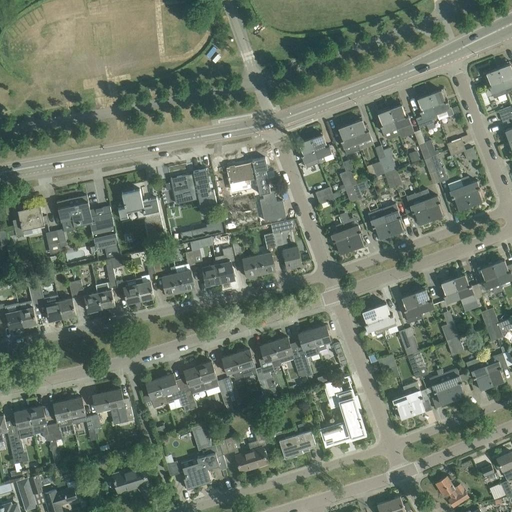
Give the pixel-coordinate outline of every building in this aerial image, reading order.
[(511,68),(510,64),(509,61),(502,63),(503,66),(498,68),(505,86),(507,92),(511,90),(511,89),(511,88),(511,68)] [(489,86),(491,91),(505,86),(498,68),(486,72),(491,84),(488,84),(489,86)] [(429,94),(438,117),(438,119),(448,115),(454,113),(451,107),(451,106),(450,106),(448,101),(448,100),(445,100),(441,89),(440,90),(429,94)] [(434,121),(433,119),(438,117),(429,94),(418,98),(418,100),(422,109),(419,110),(420,112),(422,116),(425,125),(434,121)] [(406,115),(402,104),(390,108),(396,126),(401,138),(415,132),(409,116),(408,114),(406,115)] [(511,107),(511,105),(508,106),(498,109),(503,121),(511,118),(511,117),(511,107)] [(378,113),(379,115),(382,124),(380,125),(383,132),(396,126),(390,108),(378,113)] [(351,125),(360,149),(367,147),(374,144),(371,136),(369,131),(367,124),(365,125),(362,119),(350,123),(351,125)] [(352,152),(360,149),(351,125),(350,123),(339,127),(340,129),(343,139),(341,139),(341,141),(343,146),(346,155),(352,152)] [(327,145),(323,133),(311,138),(320,161),(326,159),(324,155),(332,152),(329,144),(327,145)] [(463,143),(461,137),(446,143),(448,149),(463,143)] [(301,154),(302,156),(306,167),(316,163),(320,161),(311,138),(299,142),(303,154),(301,154)] [(438,150),(435,151),(432,139),(425,142),(430,155),(436,153),(439,152),(438,150)] [(419,144),(424,158),(430,155),(425,142),(419,144)] [(448,149),(450,155),(463,150),(466,157),(471,161),(478,158),(473,146),(466,149),(463,143),(448,149)] [(382,145),(381,145),(385,156),(391,170),(391,171),(397,168),(392,155),(394,154),(391,147),(384,150),(382,145)] [(436,171),(442,169),(436,153),(430,155),(436,171)] [(436,171),(430,155),(424,158),(429,173),(436,171)] [(371,178),(372,177),(385,173),(391,171),(391,170),(385,156),(379,158),(380,161),(372,163),(366,166),(369,173),(371,178)] [(257,194),(258,199),(260,199),(265,220),(276,218),(286,215),(283,200),(277,201),(274,190),(271,191),(266,169),(268,168),(265,157),(252,160),(253,162),(227,167),(229,176),(228,176),(229,179),(229,183),(256,178),(260,194),(257,194)] [(186,173),(187,174),(171,178),(173,187),(175,195),(197,189),(201,205),(217,201),(216,199),(214,189),(211,190),(206,168),(193,171),(194,176),(190,177),(189,172),(186,173)] [(345,171),(351,185),(357,182),(352,168),(346,170),(345,171)] [(396,185),(402,183),(397,168),(391,171),(396,185)] [(345,171),(340,173),(344,184),(340,186),(341,188),(351,185),(345,171)] [(396,185),(391,171),(385,173),(390,187),(396,185)] [(468,176),(461,179),(463,185),(470,203),(482,199),(478,188),(480,187),(480,186),(479,186),(477,180),(471,183),(468,176)] [(363,197),(357,182),(351,185),(354,193),(356,200),(363,197)] [(341,188),(342,191),(346,189),(351,202),(356,200),(354,193),(351,185),(341,188)] [(449,190),(452,197),(454,196),(458,208),(470,203),(463,185),(449,190)] [(335,198),(330,186),(315,191),(320,204),(335,198)] [(148,233),(154,232),(155,235),(164,233),(157,197),(143,200),(140,188),(122,192),(125,207),(119,208),(121,218),(128,217),(127,211),(135,210),(137,217),(145,216),(148,233)] [(428,188),(421,191),(426,207),(429,214),(430,218),(442,213),(441,210),(438,202),(441,201),(440,200),(438,194),(431,197),(428,188)] [(426,207),(421,191),(407,196),(412,210),(412,212),(415,211),(419,222),(430,218),(429,214),(426,207)] [(65,201),(57,203),(60,217),(72,214),(74,226),(90,222),(96,248),(99,248),(98,246),(105,244),(108,256),(107,256),(107,257),(120,254),(110,205),(90,209),(87,194),(65,199),(65,201)] [(19,211),(19,214),(20,218),(13,219),(16,235),(24,233),(23,228),(44,224),(40,204),(33,206),(33,208),(19,211)] [(383,208),(382,208),(386,219),(391,233),(403,228),(399,217),(401,216),(397,204),(384,209),(383,208)] [(369,213),(371,219),(373,226),(375,225),(379,237),(391,233),(386,219),(382,208),(369,213)] [(211,226),(199,228),(201,236),(224,231),(220,213),(209,216),(211,226)] [(347,214),(345,213),(340,215),(343,224),(351,247),(363,243),(359,232),(361,231),(356,217),(349,220),(347,214)] [(291,219),(282,221),(271,223),(273,232),(276,246),(283,244),(280,231),(293,228),(291,219)] [(333,241),(335,240),(340,252),(351,247),(343,224),(336,226),(338,231),(331,234),(333,240),(333,241)] [(61,247),(67,245),(64,228),(57,230),(61,247)] [(61,247),(57,230),(46,232),(50,249),(61,247)] [(276,246),(273,232),(266,234),(269,247),(276,246)] [(236,255),(243,253),(240,240),(233,241),(236,255)] [(198,241),(191,243),(193,250),(192,250),(195,264),(203,262),(198,241)] [(228,256),(230,256),(236,255),(233,241),(225,243),(228,253),(228,256)] [(287,267),(301,264),(297,245),(283,248),(287,267)] [(192,250),(185,252),(188,263),(188,265),(190,265),(195,264),(192,250)] [(275,269),(271,251),(257,254),(260,269),(261,273),(275,269)] [(261,273),(260,269),(257,254),(243,257),(247,276),(261,273)] [(233,269),(230,256),(228,256),(221,258),(220,255),(215,256),(217,263),(220,278),(221,282),(235,278),(234,274),(233,269)] [(117,257),(110,258),(112,264),(114,272),(117,286),(123,284),(117,257)] [(110,258),(105,259),(107,267),(110,281),(111,287),(117,286),(114,272),(112,264),(110,258)] [(160,258),(153,259),(153,263),(155,272),(162,271),(160,258)] [(498,281),(499,281),(510,277),(511,280),(511,262),(507,265),(504,259),(492,264),(498,281)] [(155,272),(153,263),(148,264),(149,273),(150,278),(156,276),(155,272)] [(221,282),(220,278),(217,263),(202,266),(204,275),(206,285),(221,282)] [(481,268),(482,270),(484,277),(482,278),(485,286),(487,292),(493,290),(494,292),(502,289),(499,281),(498,281),(492,264),(481,268)] [(175,266),(171,267),(173,272),(162,275),(164,284),(166,294),(180,291),(176,272),(175,266)] [(176,272),(180,291),(195,287),(194,283),(192,278),(191,268),(176,272)] [(52,271),(39,274),(41,283),(54,280),(52,271)] [(41,313),(47,312),(44,297),(41,283),(39,274),(32,275),(34,283),(29,284),(30,291),(36,290),(41,313)] [(469,285),(465,274),(453,278),(459,296),(462,304),(476,299),(474,291),(474,290),(472,284),(469,285)] [(441,282),(442,285),(446,293),(443,294),(446,301),(459,296),(453,278),(441,282)] [(78,294),(84,293),(81,279),(75,280),(78,294)] [(78,294),(75,280),(69,281),(72,295),(78,294)] [(154,296),(151,280),(137,283),(141,299),(154,296)] [(112,288),(109,289),(108,282),(96,284),(98,292),(100,304),(101,308),(115,305),(112,288)] [(137,283),(123,286),(125,293),(127,302),(141,299),(137,283)] [(426,288),(414,292),(420,310),(434,305),(432,298),(430,299),(426,288)] [(30,291),(32,299),(18,302),(23,325),(37,322),(35,315),(41,313),(36,290),(30,291)] [(101,308),(100,304),(98,292),(84,295),(88,311),(101,308)] [(402,297),(403,300),(406,308),(404,309),(406,315),(407,315),(410,322),(423,317),(420,310),(414,292),(402,297)] [(44,297),(47,312),(49,320),(62,317),(59,300),(57,294),(44,297)] [(76,314),(73,297),(59,300),(62,317),(76,314)] [(2,299),(0,299),(0,313),(2,322),(8,321),(10,328),(23,325),(18,302),(5,305),(4,303),(3,303),(2,299)] [(390,314),(386,302),(374,307),(383,330),(396,325),(393,313),(390,314)] [(367,330),(371,328),(374,328),(376,334),(384,332),(383,330),(374,307),(363,311),(366,322),(364,323),(365,324),(367,330)] [(491,323),(497,320),(493,307),(486,309),(491,323)] [(486,325),(491,323),(486,309),(481,311),(486,325)] [(511,316),(498,322),(497,320),(491,323),(497,338),(502,336),(501,334),(506,332),(505,331),(508,329),(508,328),(511,326),(511,316)] [(452,337),(458,335),(453,321),(447,323),(452,337)] [(452,337),(447,323),(441,325),(446,339),(452,337)] [(497,338),(491,323),(486,325),(491,340),(497,338)] [(332,342),(326,324),(313,328),(320,351),(328,348),(326,343),(332,342)] [(413,352),(419,349),(411,326),(404,329),(413,352)] [(298,333),(299,336),(305,352),(300,354),(307,375),(312,373),(305,349),(311,348),(313,355),(321,353),(320,351),(313,328),(298,333)] [(407,354),(413,352),(404,329),(399,331),(407,354)] [(458,352),(463,350),(458,335),(452,337),(458,352)] [(291,348),(288,336),(274,340),(281,362),(294,358),(299,374),(302,376),(307,375),(300,354),(299,354),(297,346),(291,348)] [(458,352),(452,337),(446,339),(452,354),(458,352)] [(260,345),(261,348),(264,356),(259,358),(261,366),(265,379),(266,378),(268,382),(272,381),(269,369),(282,365),(281,362),(274,340),(260,345)] [(333,343),(341,365),(347,363),(339,341),(333,343)] [(256,368),(250,348),(236,353),(241,368),(244,375),(244,377),(257,372),(260,380),(265,379),(261,366),(256,368)] [(413,352),(419,367),(425,365),(419,349),(413,352)] [(419,367),(413,352),(407,354),(413,369),(419,367)] [(236,353),(222,357),(228,375),(234,373),(236,378),(244,375),(241,368),(236,353)] [(395,358),(393,353),(387,355),(378,358),(380,364),(395,358)] [(484,360),(483,357),(482,357),(492,383),(504,379),(500,368),(507,365),(503,353),(484,360)] [(482,357),(466,363),(470,371),(471,371),(474,377),(476,376),(480,388),(492,383),(482,357)] [(397,365),(395,358),(380,364),(382,370),(391,367),(394,377),(400,375),(396,365),(397,365)] [(212,361),(198,365),(205,385),(212,383),(211,380),(217,378),(212,361)] [(184,369),(190,387),(191,389),(186,391),(190,403),(195,401),(192,392),(206,388),(205,385),(198,365),(184,369)] [(462,381),(457,367),(443,372),(451,394),(452,398),(464,393),(460,382),(462,381)] [(452,398),(451,394),(443,372),(429,377),(434,392),(436,391),(441,402),(452,398)] [(174,373),(160,377),(167,399),(168,399),(181,395),(185,409),(190,407),(189,403),(190,403),(186,391),(180,392),(174,373)] [(229,395),(235,394),(230,376),(224,378),(229,395)] [(146,382),(147,385),(150,393),(144,395),(152,417),(157,415),(155,407),(169,403),(168,399),(167,399),(160,377),(146,382)] [(229,395),(224,378),(218,380),(223,397),(229,395)] [(338,378),(324,382),(329,397),(332,396),(340,421),(321,426),(327,447),(366,435),(363,425),(364,425),(361,415),(360,416),(358,410),(361,410),(357,395),(354,396),(352,389),(342,392),(338,378)] [(425,400),(417,381),(403,386),(406,394),(413,412),(425,408),(422,401),(425,400)] [(125,408),(121,388),(107,391),(110,408),(114,424),(129,421),(128,420),(134,419),(131,406),(125,408)] [(260,402),(272,398),(269,389),(262,391),(263,395),(258,396),(260,402)] [(110,408),(107,391),(93,394),(95,404),(97,412),(104,411),(104,409),(110,408)] [(395,409),(394,410),(397,418),(413,412),(406,394),(392,399),(395,405),(394,405),(394,406),(395,409)] [(86,415),(82,396),(68,399),(73,423),(80,422),(79,416),(86,415)] [(73,423),(68,399),(54,402),(58,421),(64,420),(65,425),(73,423)] [(51,448),(50,449),(54,452),(56,450),(59,449),(58,446),(57,439),(56,440),(53,424),(47,425),(47,423),(43,405),(29,408),(32,424),(34,434),(43,432),(44,435),(45,435),(45,438),(48,440),(50,440),(51,444),(50,445),(51,448)] [(29,408),(15,411),(19,430),(25,428),(25,426),(32,424),(29,408)] [(95,428),(101,426),(99,414),(93,415),(95,428)] [(89,429),(88,429),(90,435),(96,434),(95,428),(93,415),(86,417),(89,429)] [(63,438),(59,422),(53,424),(56,440),(57,439),(63,438)] [(203,455),(197,457),(199,463),(183,468),(186,478),(184,479),(186,485),(201,481),(200,480),(204,479),(205,482),(211,480),(208,467),(219,464),(217,456),(223,454),(219,441),(214,443),(215,445),(212,445),(205,423),(192,427),(198,449),(202,449),(203,455)] [(249,442),(250,448),(239,452),(235,453),(241,471),(268,462),(263,448),(271,445),(268,436),(265,426),(254,430),(257,440),(249,442)] [(285,457),(303,451),(302,448),(315,444),(312,434),(311,429),(283,438),(281,432),(274,434),(276,442),(279,451),(283,450),(285,457)] [(24,451),(21,441),(19,431),(14,432),(18,452),(24,451)] [(8,434),(10,443),(15,463),(20,462),(18,452),(14,432),(8,434)] [(230,437),(219,440),(219,441),(223,454),(235,450),(230,437)] [(511,453),(511,451),(497,457),(502,469),(507,479),(511,476),(511,453)] [(181,472),(177,460),(166,463),(170,475),(181,472)] [(494,471),(491,464),(481,468),(484,475),(494,471)] [(155,495),(147,483),(148,483),(143,465),(114,474),(119,492),(138,486),(148,500),(155,495)] [(29,476),(34,493),(42,490),(37,474),(29,476)] [(460,483),(454,487),(447,475),(436,482),(444,494),(448,492),(452,497),(449,499),(453,506),(468,496),(460,483)] [(38,506),(28,476),(16,480),(25,510),(38,506)] [(73,487),(80,485),(78,478),(67,482),(69,488),(56,492),(55,489),(44,492),(44,493),(47,501),(50,511),(53,511),(55,511),(59,511),(61,511),(62,511),(60,503),(77,498),(74,488),(73,487)] [(511,492),(511,489),(508,480),(501,482),(506,493),(507,495),(511,492)] [(506,493),(501,482),(490,487),(495,498),(506,493)] [(404,511),(406,511),(400,495),(389,500),(392,511),(404,511)] [(392,511),(389,500),(377,504),(379,511),(392,511)] [(0,511),(19,511),(17,503),(11,505),(10,503),(0,506),(0,511)]
